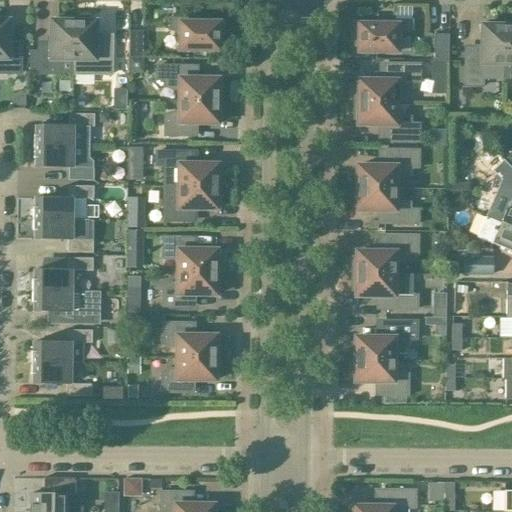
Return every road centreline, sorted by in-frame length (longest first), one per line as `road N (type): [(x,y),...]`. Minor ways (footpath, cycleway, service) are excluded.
road 1 (residential): [(270,0),(264,458)]
road 2 (residential): [(302,458),(307,0)]
road 3 (residential): [(0,454),(264,458)]
road 4 (residential): [(511,460),(302,458)]
